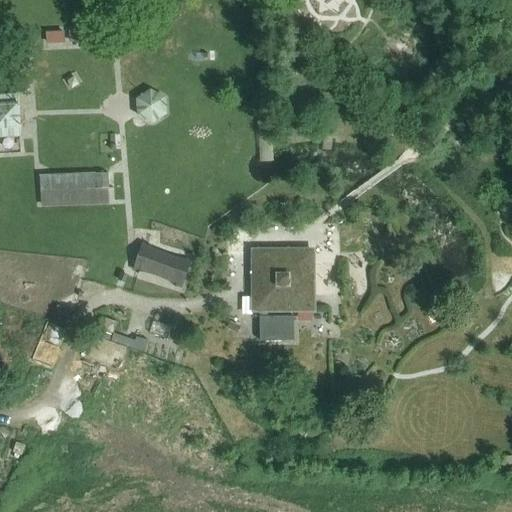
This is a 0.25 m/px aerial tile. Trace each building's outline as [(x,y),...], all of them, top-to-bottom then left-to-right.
[(215,62),(215,54),(191,55),(191,63),(215,62)] [(167,99),(151,90),(137,100),(138,117),(153,125),(168,116),(167,99)] [(0,96),(0,139),(21,138),(18,95),(0,96)] [(41,205),(99,203),(98,189),(109,189),(109,174),(40,177),(41,205)] [(172,257),(171,256),(154,250),(143,243),(134,273),(141,273),(158,278),(167,282),(182,290),(193,261),(181,259),(172,257)] [(315,249),(252,250),(252,314),(316,314),(315,249)] [(114,335),(118,324),(103,318),(99,330),(114,335)] [(51,323),(38,353),(54,360),(67,330),(51,323)]
